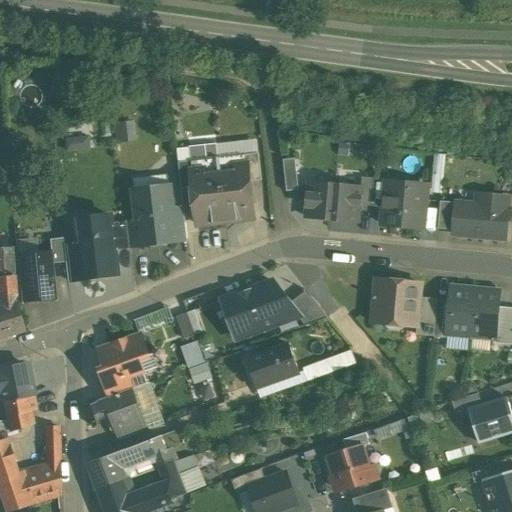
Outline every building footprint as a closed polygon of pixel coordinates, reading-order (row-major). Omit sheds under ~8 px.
[(134,120),(116,121),(117,141),(135,140),(134,120)] [(65,126),(66,149),(90,148),(89,124),(65,126)] [(217,145),(189,148),(191,162),(218,159),(217,148),(217,145)] [(189,148),(177,150),(179,163),(191,162),(189,148)] [(259,154),(245,155),(246,163),(247,163),(249,182),(262,181),(259,154)] [(245,155),(218,159),(225,222),(253,219),(249,182),(247,163),(246,163),(245,155)] [(218,159),(191,162),(192,169),(191,169),(193,188),(198,225),(225,222),(218,159)] [(295,159),(283,160),(287,192),(299,191),(295,159)] [(191,162),(179,163),(182,190),(193,188),(191,169),(192,169),(191,162)] [(374,179),(362,178),(361,188),(359,206),(371,207),(374,179)] [(427,186),(385,182),(382,224),(423,228),(427,186)] [(335,186),(309,183),(306,217),(332,220),(335,186)] [(361,188),(335,186),(332,220),(358,222),(359,206),(361,188)] [(169,191),(152,193),(147,199),(136,200),(139,222),(142,246),(143,246),(143,245),(175,241),(171,210),(169,191)] [(486,206),(456,203),(454,231),(453,235),(505,240),(509,198),(487,196),(486,206)] [(456,203),(440,202),(438,229),(454,231),(456,203)] [(184,208),(171,210),(175,240),(187,239),(184,208)] [(111,216),(90,219),(86,224),(87,229),(76,230),(77,243),(79,243),(83,278),(118,274),(112,225),(111,216)] [(139,222),(126,223),(129,247),(142,246),(139,222)] [(126,223),(112,225),(115,249),(129,247),(126,223)] [(62,238),(48,240),(50,253),(51,253),(52,264),(64,262),(63,245),(62,238)] [(77,243),(63,245),(64,262),(67,280),(83,278),(79,243),(77,243)] [(10,248),(0,248),(0,285),(13,284),(10,248)] [(50,253),(16,256),(20,301),(55,298),(52,264),(51,253),(50,253)] [(421,284),(377,280),(375,297),(374,297),(374,299),(375,300),(373,317),(387,319),(386,326),(390,331),(399,331),(404,328),(404,326),(417,327),(419,298),(421,284)] [(273,282),(223,300),(230,320),(238,317),(245,335),(297,316),(299,316),(299,315),(290,303),(273,282)] [(13,284),(0,285),(0,338),(23,331),(14,302),(15,301),(13,284)] [(476,289),(451,287),(449,303),(446,335),(448,335),(471,337),(476,289)] [(501,292),(476,289),(471,337),(496,340),(499,307),(501,292)] [(306,291),(290,303),(299,315),(299,316),(297,316),(305,326),(328,318),(306,291)] [(438,299),(419,298),(417,327),(416,335),(434,336),(437,302),(438,299)] [(449,303),(437,302),(434,336),(434,338),(447,339),(448,335),(446,335),(449,303)] [(511,308),(499,307),(496,340),(495,344),(511,345),(511,308)] [(195,310),(178,313),(182,336),(199,333),(195,310)] [(140,335),(99,350),(106,369),(100,371),(105,385),(127,377),(128,378),(143,373),(139,360),(148,357),(140,335)] [(180,346),(195,384),(213,377),(198,339),(180,346)] [(289,345),(247,360),(257,388),(299,373),(289,345)] [(329,359),(303,369),(308,382),(334,372),(329,359)] [(257,388),(247,360),(242,362),(252,390),(257,388)] [(26,364),(0,370),(0,377),(5,401),(32,396),(26,364)] [(127,377),(105,385),(110,397),(132,389),(128,378),(127,377)] [(132,390),(88,405),(94,422),(106,418),(112,432),(115,430),(142,420),(132,390)] [(478,394),(452,402),(455,413),(468,409),(482,405),(478,394)] [(32,396),(5,401),(7,409),(9,420),(11,431),(22,428),(21,422),(30,420),(28,412),(35,411),(32,396)] [(482,405),(468,409),(479,444),(511,434),(511,414),(507,397),(482,405)] [(142,420),(115,430),(120,441),(146,431),(142,420)] [(57,427),(45,427),(45,449),(57,449),(57,427)] [(173,432),(161,436),(167,451),(171,449),(171,450),(178,447),(173,432)] [(366,433),(343,440),(347,452),(362,447),(369,445),(366,433)] [(161,436),(125,450),(131,465),(155,457),(167,452),(167,451),(161,436)] [(47,466),(16,476),(4,440),(0,440),(0,492),(6,511),(58,496),(57,463),(47,466)] [(347,452),(329,457),(339,492),(379,479),(375,466),(368,468),(362,447),(347,452)] [(57,463),(57,449),(45,449),(47,466),(57,463)] [(167,452),(155,457),(159,466),(173,460),(175,460),(171,450),(171,449),(167,451),(167,452)] [(125,450),(88,463),(98,490),(124,481),(120,472),(124,466),(129,466),(131,465),(125,450)] [(186,471),(182,459),(173,462),(173,463),(178,474),(186,471)] [(173,460),(159,466),(164,482),(165,482),(171,499),(185,493),(178,474),(173,463),(173,462),(173,460)] [(505,461),(471,471),(475,483),(482,481),(482,480),(509,472),(505,461)] [(261,469),(231,480),(235,492),(248,487),(265,480),(261,469)] [(511,511),(511,471),(509,472),(482,480),(482,481),(490,506),(498,503),(500,511),(511,511)] [(265,480),(248,487),(257,511),(278,511),(298,505),(286,473),(265,480)] [(124,481),(98,490),(105,511),(138,511),(132,494),(128,495),(124,481)] [(164,482),(132,494),(138,511),(145,511),(172,502),(171,499),(165,482),(164,482)] [(387,489),(353,500),(356,511),(380,511),(382,511),(393,508),(387,489)]
